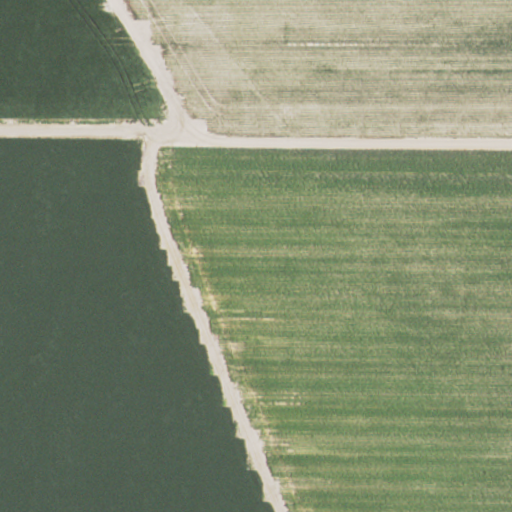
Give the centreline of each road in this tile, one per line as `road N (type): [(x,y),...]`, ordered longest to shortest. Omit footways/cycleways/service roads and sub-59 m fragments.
road 1 (track): [(0,136),(511,141)]
road 2 (track): [(271,511),(124,161),(122,137)]
